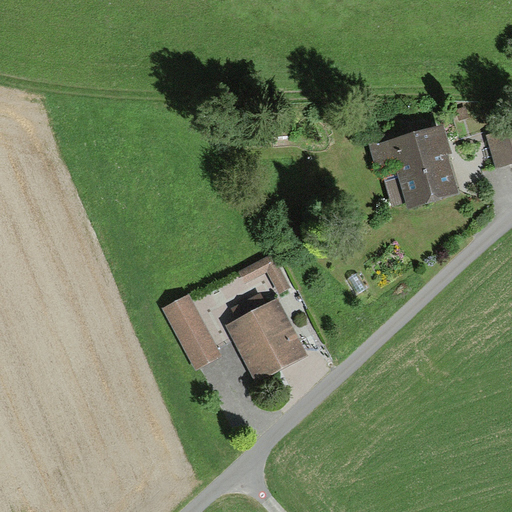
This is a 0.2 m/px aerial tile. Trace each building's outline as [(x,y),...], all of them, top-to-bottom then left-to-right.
[(511,128),(480,137),(488,169),(511,162),(511,128)] [(439,130),(367,147),(374,177),(393,172),(403,212),(456,199),(439,130)] [(266,256),(234,274),(239,284),(263,271),(275,293),(285,288),(266,256)] [(277,299),(226,326),(257,383),(307,356),(277,299)] [(185,300),(162,312),(193,370),(216,358),(185,300)]
